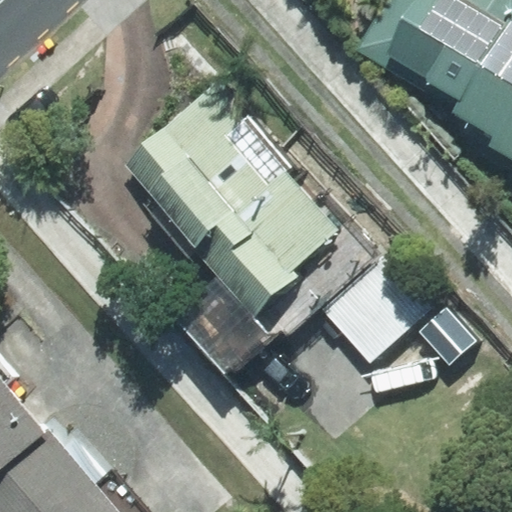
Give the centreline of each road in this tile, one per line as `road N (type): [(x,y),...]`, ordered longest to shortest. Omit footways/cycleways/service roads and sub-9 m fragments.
road 1 (unknown): [(0,142),(332,511)]
road 2 (unknown): [(274,0),(511,236)]
